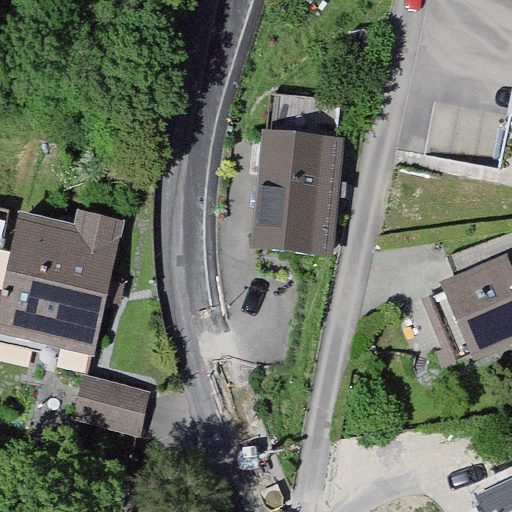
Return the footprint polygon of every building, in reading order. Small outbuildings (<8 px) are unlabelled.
[(319,102),(279,100),(277,131),(265,131),(260,252),(337,255),(342,141),(318,140),(319,102)] [(77,232),(25,221),(1,328),(94,349),(122,225),(81,216),(77,232)] [(511,259),(511,258),(440,289),(471,361),(511,343),(511,259)] [(148,400),(95,385),(85,419),(139,434),(148,400)] [(486,511),(511,511),(511,478),(478,495),(486,511)]
